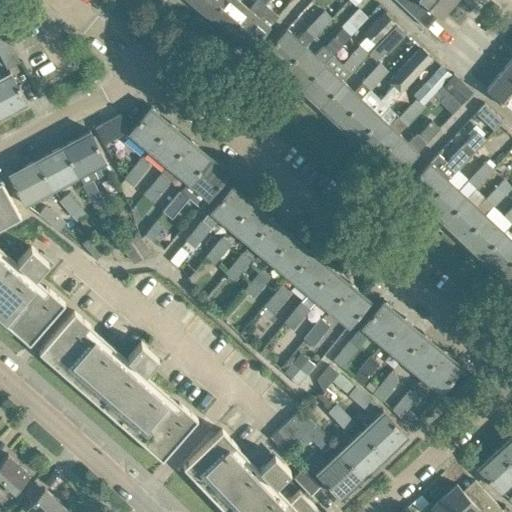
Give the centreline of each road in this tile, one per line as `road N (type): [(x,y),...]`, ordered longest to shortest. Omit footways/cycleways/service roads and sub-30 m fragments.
road 1 (residential): [(511,354),(148,66)]
road 2 (residential): [(0,370),(155,511)]
road 3 (residential): [(373,511),(511,370)]
road 4 (residential): [(0,149),(148,66)]
